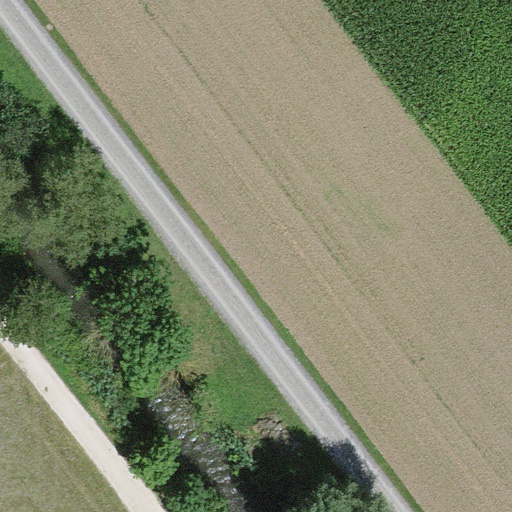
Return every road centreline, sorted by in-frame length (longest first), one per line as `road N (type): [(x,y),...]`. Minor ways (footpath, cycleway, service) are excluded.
road 1 (track): [(386,511),(0,6)]
road 2 (track): [(138,511),(0,331)]
